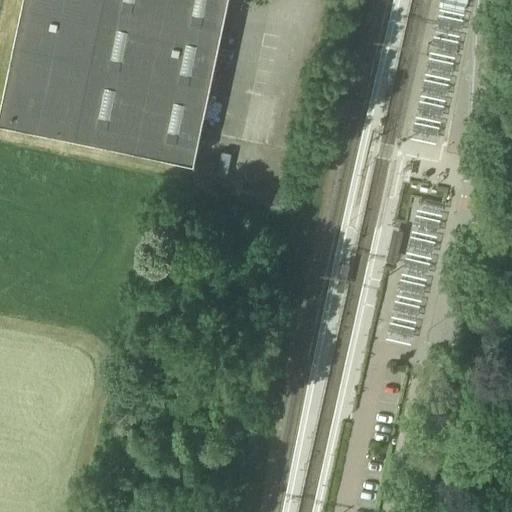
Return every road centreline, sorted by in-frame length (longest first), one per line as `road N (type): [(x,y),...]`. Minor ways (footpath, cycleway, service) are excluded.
road 1 (residential): [(402,511),(471,206)]
road 2 (residential): [(471,206),(489,0)]
